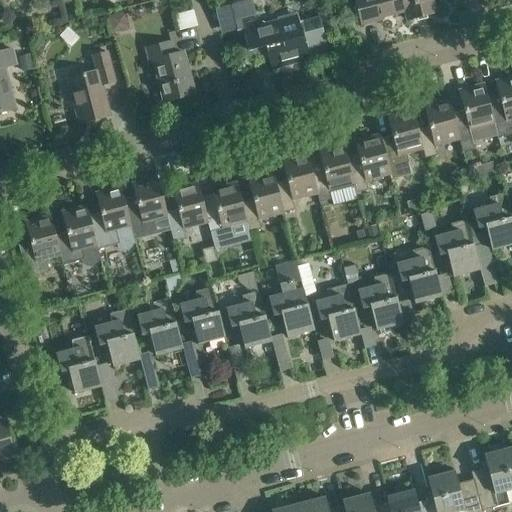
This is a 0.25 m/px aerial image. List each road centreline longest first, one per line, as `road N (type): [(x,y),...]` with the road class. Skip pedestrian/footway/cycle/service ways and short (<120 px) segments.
road 1 (residential): [(228,115),(347,84),(474,35)]
road 2 (residential): [(0,174),(228,115)]
road 3 (residential): [(150,422),(363,373)]
road 4 (residential): [(167,509),(366,440)]
road 5 (residential): [(34,444),(0,276)]
road 6 (residential): [(363,373),(449,347),(468,320),(507,307)]
road 7 (residential): [(366,440),(511,402)]
